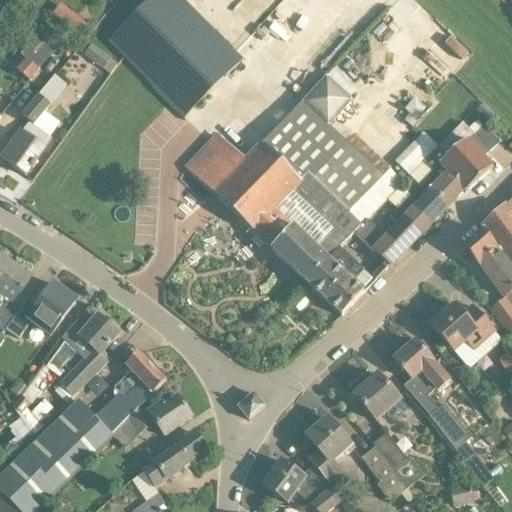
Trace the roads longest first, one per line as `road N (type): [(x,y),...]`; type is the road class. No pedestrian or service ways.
road 1 (residential): [(286,385),(511,186)]
road 2 (residential): [(219,379),(138,304),(0,213)]
